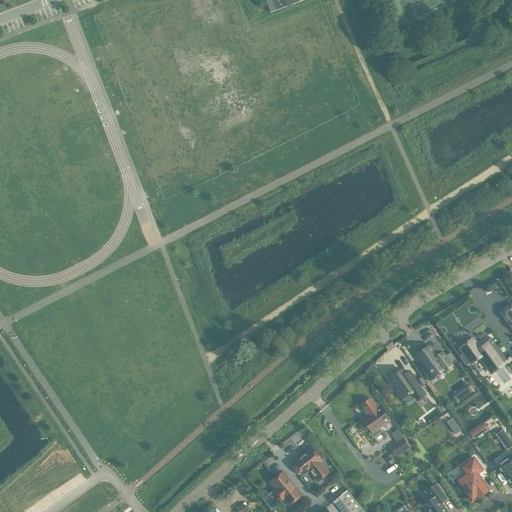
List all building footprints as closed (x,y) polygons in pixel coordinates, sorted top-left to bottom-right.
[(237,0),(243,16),(246,15),(255,11),(271,5),(269,0),(237,0)] [(511,306),(510,305),(500,312),(509,325),(511,322),(511,306)] [(463,353),(458,356),(466,366),(470,363),(471,363),(471,362),(479,356),(489,371),(503,362),(506,360),(490,337),(487,340),(488,342),(479,348),(476,343),(472,338),(459,348),(463,353)] [(429,346),(416,355),(422,363),(420,364),(418,365),(424,373),(429,369),(431,373),(432,372),(434,375),(444,368),(445,370),(452,365),(442,352),(437,356),(429,346)] [(400,371),(389,379),(402,398),(411,391),(417,400),(425,394),(408,371),(404,375),(400,371)] [(455,401),(443,381),(426,391),(439,411),(455,401)] [(390,421),(379,406),(377,408),(370,398),(368,400),(366,399),(363,401),(362,404),(360,405),(367,415),(361,419),(365,423),(364,425),(367,429),(369,429),(371,432),(369,433),(373,438),(382,432),(379,428),(390,421)] [(491,410),(485,413),(492,428),(499,425),(491,410)] [(452,432),(469,428),(466,413),(449,416),(452,432)] [(511,439),(504,428),(496,433),(507,449),(511,445),(511,439)] [(396,456),(409,447),(403,438),(390,448),(396,456)] [(329,472),(320,462),(321,460),(311,448),(292,464),(302,476),(309,471),(318,481),(329,472)] [(511,452),(503,459),(504,461),(497,466),(511,486),(511,485),(511,452)] [(488,490),(476,473),(482,469),(473,458),(460,467),(465,474),(454,482),(462,492),(464,490),(471,500),(476,497),(477,498),(488,490)] [(302,495),(283,472),(270,483),(289,505),(302,495)] [(447,511),(439,501),(445,497),(436,484),(425,491),(431,499),(422,505),(427,511),(447,511)] [(363,511),(347,491),(335,500),(344,511),(363,511)] [(267,495),(262,498),(271,509),(276,505),(267,495)] [(236,507),(239,511),(246,511),(250,510),(244,501),(236,507)]
